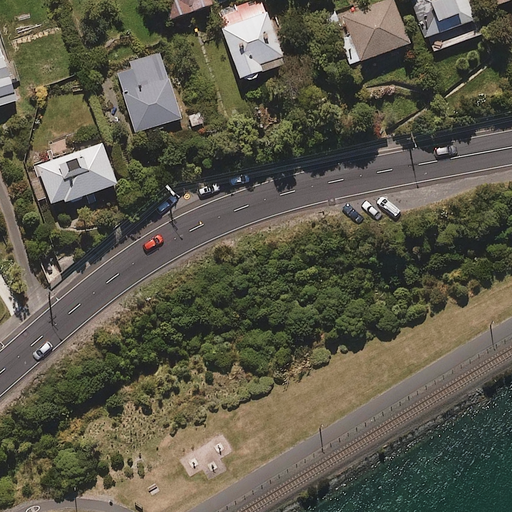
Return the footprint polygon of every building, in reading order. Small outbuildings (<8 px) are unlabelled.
[(209,5),(206,0),(157,0),(166,21),(209,5)] [(284,64),(261,0),(255,0),(215,14),(238,80),(284,64)] [(407,43),(391,0),(384,0),(340,16),(347,37),(339,40),(348,65),(407,43)] [(473,20),(465,0),(408,0),(423,38),(473,20)] [(179,119),(159,53),(129,62),(131,69),(115,73),(133,133),(179,119)] [(0,104),(13,101),(0,55),(0,104)] [(35,167),(48,204),(60,199),(62,203),(115,184),(100,144),(35,167)]
